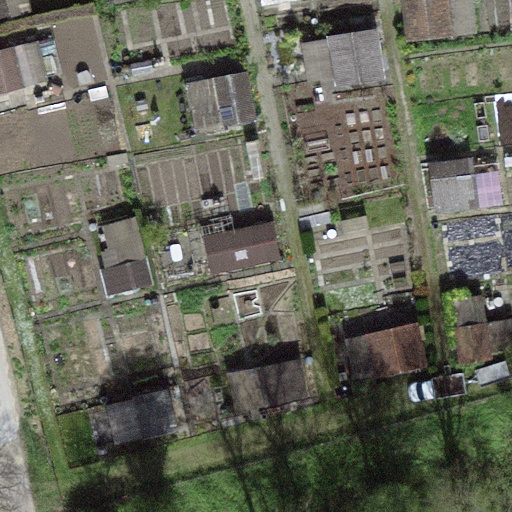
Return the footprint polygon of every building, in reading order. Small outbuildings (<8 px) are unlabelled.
[(0,0),(0,14),(8,12),(9,15),(32,8),(29,0),(0,0)] [(476,34),(472,0),(402,0),(406,40),(476,34)] [(385,75),(376,24),(325,32),(326,36),(301,40),(307,79),(319,77),(320,84),(334,82),(334,84),(385,75)] [(0,89),(47,77),(37,38),(7,46),(5,41),(0,42),(0,89)] [(257,117),(248,68),(188,79),(198,131),(223,127),(222,123),(257,117)] [(428,159),(434,212),(499,205),(495,168),(474,170),(472,154),(428,159)] [(105,294),(154,283),(148,256),(145,257),(135,213),(101,221),(107,247),(97,250),(101,266),(99,267),(105,294)] [(282,257),(273,218),(202,234),(211,273),(282,257)] [(452,324),(460,363),(493,356),(492,350),(506,347),(505,344),(511,342),(511,314),(486,320),(480,291),(451,296),(457,324),(452,324)] [(420,325),(418,319),(343,335),(352,380),(428,363),(423,339),(425,338),(422,325),(420,325)] [(234,409),(307,395),(300,355),(226,369),(234,409)] [(167,385),(132,393),(133,396),(105,403),(106,407),(88,411),(96,446),(142,434),(143,437),(178,428),(167,385)]
